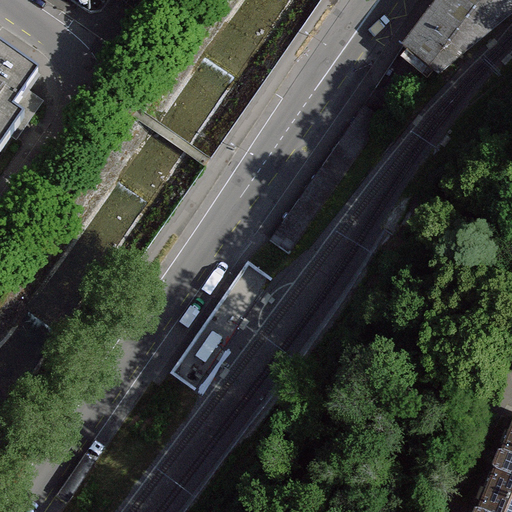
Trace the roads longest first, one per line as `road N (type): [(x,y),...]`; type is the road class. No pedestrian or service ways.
road 1 (tertiary): [(22,511),(377,0)]
road 2 (residential): [(508,369),(432,511)]
road 3 (residential): [(91,88),(0,218)]
road 4 (residential): [(91,88),(72,51),(3,0)]
